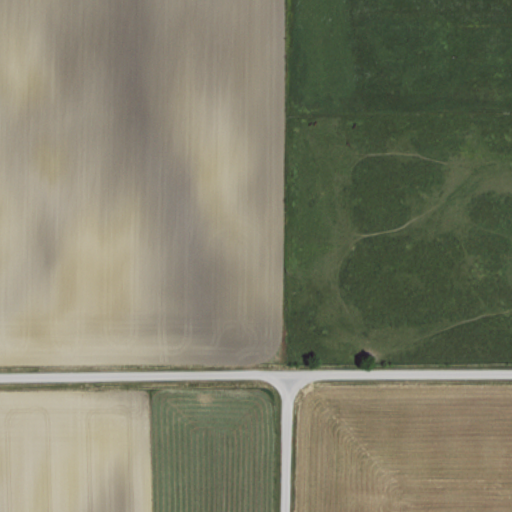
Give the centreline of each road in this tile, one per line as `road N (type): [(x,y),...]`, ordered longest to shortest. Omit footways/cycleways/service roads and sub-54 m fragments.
road 1 (residential): [(511,368),(0,373)]
road 2 (residential): [(281,511),(284,371)]
